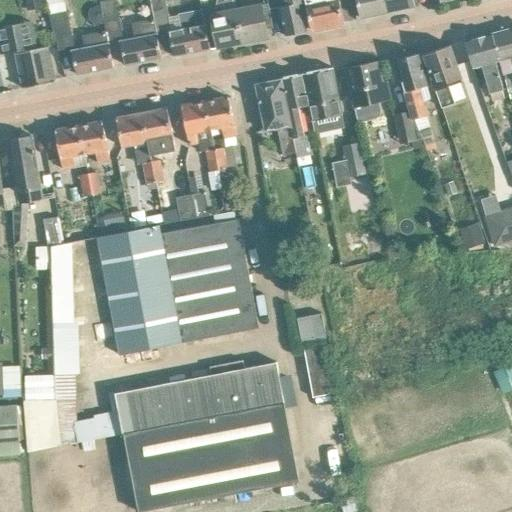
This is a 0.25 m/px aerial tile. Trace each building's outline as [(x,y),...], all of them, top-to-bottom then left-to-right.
[(47,0),(27,0),(29,8),(48,4),(47,0)] [(47,0),(48,4),(50,14),(51,14),(67,11),(64,0),(47,0)] [(115,0),(105,0),(101,1),(108,39),(123,36),(115,0)] [(150,0),(154,18),(157,30),(170,27),(165,0),(150,0)] [(216,0),(214,13),(210,14),(216,47),(243,42),(237,9),(236,9),(234,0),(216,0)] [(308,30),(301,0),(287,0),(288,4),(279,6),(285,35),(308,30)] [(340,3),(339,0),(305,0),(308,10),(312,29),(344,23),(340,3)] [(388,11),(385,0),(356,0),(360,17),(388,11)] [(385,0),(388,11),(415,6),(414,0),(385,0)] [(108,39),(101,1),(106,31),(84,36),(86,48),(72,50),(77,74),(113,67),(108,39)] [(262,4),(237,9),(243,42),(248,41),(252,40),(268,37),(267,28),(273,27),(269,8),(268,3),(262,4)] [(206,28),(203,10),(180,14),(183,29),(169,32),(174,55),(210,48),(206,28)] [(67,11),(51,14),(60,49),(74,46),(67,11)] [(135,38),(121,41),(125,64),(162,57),(157,34),(157,30),(154,18),(132,22),(135,38)] [(10,26),(0,27),(0,51),(1,54),(16,52),(19,68),(23,87),(39,84),(55,81),(54,79),(51,61),(48,46),(38,48),(32,21),(24,22),(10,25),(10,26)] [(511,27),(492,33),(499,60),(503,74),(511,71),(511,27)] [(499,60),(492,33),(465,40),(472,68),(481,65),(482,65),(490,93),(491,93),(493,100),(504,97),(502,90),(504,89),(496,61),(499,60)] [(463,82),(450,44),(423,53),(437,91),(442,107),(455,102),(450,87),(463,82)] [(406,56),(396,59),(409,110),(412,119),(427,115),(423,100),(429,98),(430,97),(427,85),(428,85),(419,53),(416,53),(410,52),(406,56)] [(384,81),(379,60),(346,68),(358,121),(376,117),(380,114),(381,109),(379,101),(391,99),(387,80),(384,81)] [(342,111),(333,66),(307,72),(314,107),(309,109),(315,134),(343,129),(342,111)] [(309,104),(303,73),(281,77),(293,136),(296,151),(299,165),(311,162),(310,154),(313,153),(309,133),(304,134),(298,106),(309,104)] [(293,136),(281,77),(280,78),(280,79),(256,84),(263,116),(260,117),(263,130),(277,127),(283,154),(296,151),(293,136)] [(237,135),(229,97),(205,101),(211,129),(225,126),(227,137),(237,135)] [(210,171),(219,169),(205,101),(182,106),(189,144),(199,142),(201,150),(206,149),(210,171)] [(176,149),(168,109),(142,113),(148,141),(150,154),(176,149)] [(409,110),(393,115),(398,132),(414,128),(412,119),(409,110)] [(148,141),(142,113),(117,118),(122,146),(135,143),(135,148),(145,146),(145,142),(148,141)] [(110,159),(103,121),(79,125),(85,153),(98,150),(100,161),(110,159)] [(85,153),(79,125),(56,130),(63,168),(73,167),(71,156),(85,153)] [(430,126),(419,129),(423,145),(434,142),(430,126)] [(32,135),(10,138),(16,206),(15,245),(28,244),(30,202),(43,199),(32,135)] [(368,172),(360,141),(343,145),(346,160),(333,162),(338,186),(352,184),(351,176),(368,172)] [(233,145),(215,148),(219,169),(237,166),(233,145)] [(160,159),(142,162),(144,173),(162,169),(160,159)] [(146,183),(164,179),(162,169),(144,173),(146,183)] [(100,181),(98,171),(80,174),(82,185),(100,181)] [(84,196),(102,193),(100,181),(82,185),(84,196)] [(204,190),(191,193),(196,217),(210,214),(204,190)] [(191,193),(176,196),(181,220),(186,219),(196,217),(191,193)] [(485,215),(494,246),(511,240),(511,207),(501,210),(496,195),(481,200),(485,215)] [(241,208),(239,199),(225,202),(227,211),(234,210),(241,208)] [(252,208),(242,210),(243,220),(254,219),(252,208)] [(186,219),(181,220),(98,236),(120,353),(259,327),(239,218),(236,219),(234,210),(213,214),(215,223),(188,228),(186,219)] [(57,217),(45,219),(50,245),(63,244),(57,217)] [(325,338),(321,313),(297,317),(301,342),(325,338)] [(304,350),(313,397),(337,392),(328,345),(304,350)] [(277,361),(116,392),(138,511),(300,480),(277,361)] [(0,455),(21,454),(18,404),(0,405),(0,455)]
